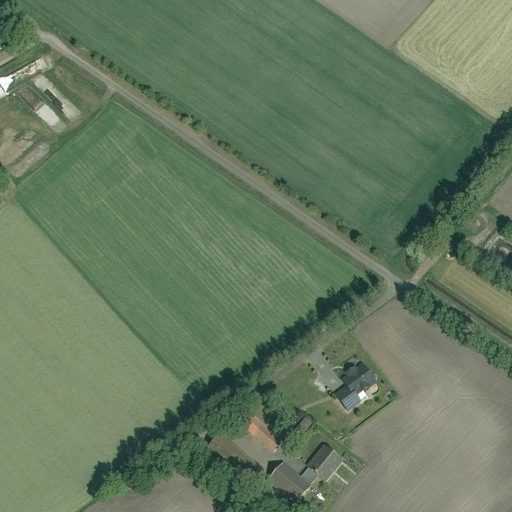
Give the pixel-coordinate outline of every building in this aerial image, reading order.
[(0,82),(0,100),(11,95),(5,81),(0,82)] [(361,369),(338,385),(344,393),(334,400),(344,413),(355,406),(349,399),(371,383),(361,369)] [(286,446),(258,418),(248,429),(276,456),(286,446)] [(238,488),(252,473),(218,440),(204,454),(238,488)] [(298,509),(324,481),(331,487),(349,466),(331,450),(303,481),(286,466),(270,484),(298,509)] [(222,510),(223,489),(206,488),(205,509),(222,510)]
